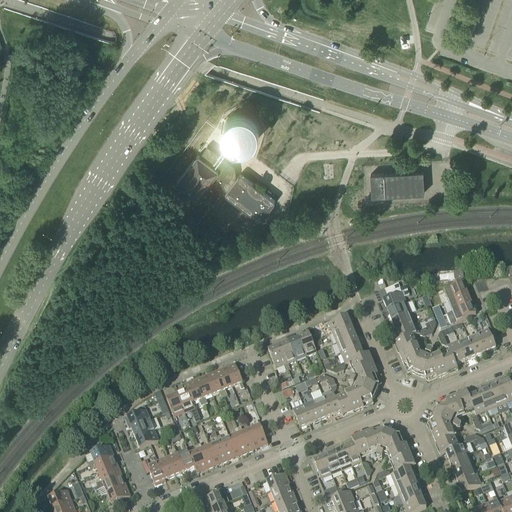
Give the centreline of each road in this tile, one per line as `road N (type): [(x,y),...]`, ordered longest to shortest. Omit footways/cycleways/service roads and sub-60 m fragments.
road 1 (secondary): [(0,371),(68,240),(206,37)]
road 2 (secondary): [(206,37),(511,139)]
road 3 (secondary): [(511,122),(220,16)]
road 4 (secondary): [(511,121),(274,23),(256,0)]
road 5 (secondary): [(131,63),(72,140),(0,267)]
road 6 (residential): [(152,509),(288,454)]
